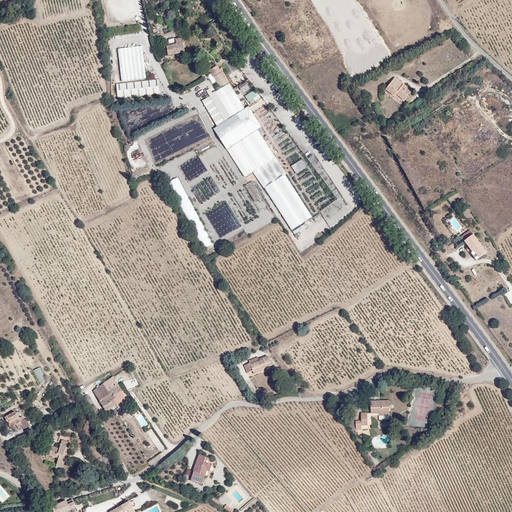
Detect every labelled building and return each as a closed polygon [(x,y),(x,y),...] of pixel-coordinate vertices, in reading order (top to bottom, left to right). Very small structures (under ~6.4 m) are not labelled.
[(167,47),(168,55),(186,53),(184,40),(177,40),(177,39),(170,40),(171,43),(163,44),(163,48),(167,47)] [(141,51),(117,53),(121,86),(144,83),(141,51)] [(210,70),(219,88),(229,82),(223,72),(224,71),(222,67),(219,69),(218,66),(210,70)] [(393,72),(380,87),(402,106),(419,89),(393,72)] [(207,75),(212,84),(216,82),(211,73),(207,75)] [(247,81),(239,86),(243,92),(251,88),(247,81)] [(253,172),(291,230),(312,217),(285,174),(286,173),(257,130),(262,127),(248,106),(245,109),(230,83),(212,93),(209,89),(207,91),(210,96),(202,101),(218,127),(214,129),(245,177),(253,172)] [(157,84),(115,88),(116,102),(158,98),(157,84)] [(249,103),(257,98),(253,91),(245,96),(249,103)] [(251,104),(253,110),(266,105),(263,99),(251,104)] [(306,167),(302,160),(292,166),(296,173),(306,167)] [(314,160),(310,163),(325,181),(329,178),(314,160)] [(248,182),(255,176),(252,173),(246,179),(248,182)] [(182,202),(188,199),(178,177),(169,181),(177,197),(180,196),(182,202)] [(252,182),(245,186),(254,201),(261,197),(252,182)] [(488,253),(475,235),(465,242),(474,253),(476,252),(480,258),(488,253)] [(245,366),(248,373),(254,371),(255,374),(264,370),(264,369),(273,366),(271,362),(268,356),(260,360),(260,361),(251,365),(251,363),(245,366)] [(39,384),(46,381),(40,367),(33,370),(39,384)] [(128,399),(114,376),(106,382),(111,388),(112,387),(118,394),(115,396),(120,404),(128,399)] [(120,404),(115,396),(118,394),(112,387),(111,388),(106,382),(93,391),(99,398),(107,411),(120,404)] [(129,402),(127,399),(117,406),(119,408),(129,402)] [(389,404),(388,400),(369,401),(370,411),(361,412),(361,419),(356,420),(357,428),(363,428),(363,425),(368,424),(367,413),(379,412),(389,411),(389,408),(389,404)] [(66,408),(68,412),(78,407),(76,402),(66,408)] [(100,412),(96,405),(91,408),(95,414),(100,412)] [(25,421),(22,416),(18,418),(15,413),(4,419),(7,425),(8,424),(14,421),(16,425),(18,428),(21,427),(19,424),(25,421)] [(25,421),(19,424),(21,427),(22,429),(29,429),(25,421)] [(147,432),(159,451),(164,448),(152,429),(147,432)] [(64,453),(68,440),(62,439),(59,447),(51,446),(50,454),(59,457),(57,465),(63,467),(66,455),(64,453)] [(162,462),(168,469),(195,447),(189,441),(162,462)] [(211,471),(214,463),(211,462),(207,460),(208,455),(202,453),(198,464),(199,465),(196,472),(195,472),(193,479),(204,483),(209,470),(211,471)] [(137,511),(134,507),(136,506),(132,500),(111,511),(137,511)] [(79,511),(75,501),(69,502),(68,501),(66,501),(62,502),(60,502),(50,507),(51,509),(49,510),(50,511),(48,511),(79,511)]
